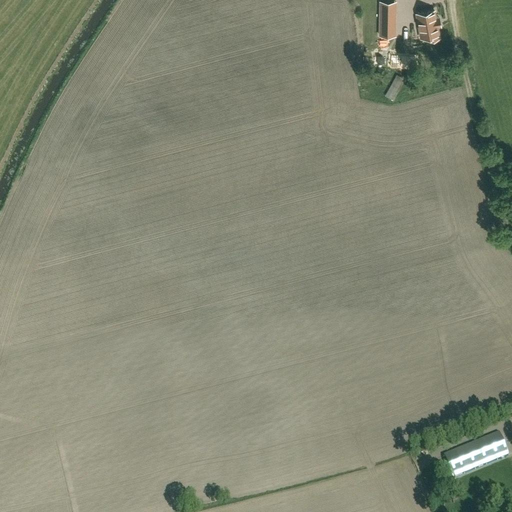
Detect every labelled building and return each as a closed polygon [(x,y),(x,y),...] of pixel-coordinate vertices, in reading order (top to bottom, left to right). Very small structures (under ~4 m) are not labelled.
[(382,0),(388,0),(386,12),(379,11),(378,34),(394,35),(394,12),(393,12),(394,3),(401,3),(401,0),(382,0)] [(437,26),(438,26),(440,26),(439,18),(437,18),(436,18),(434,10),(417,14),(421,38),(427,36),(428,40),(439,37),(437,26)] [(398,99),(405,77),(397,74),(390,96),(398,99)] [(499,433),(488,437),(444,456),(453,478),(497,460),(508,455),(499,433)] [(437,507),(459,500),(456,493),(435,500),(437,507)]
